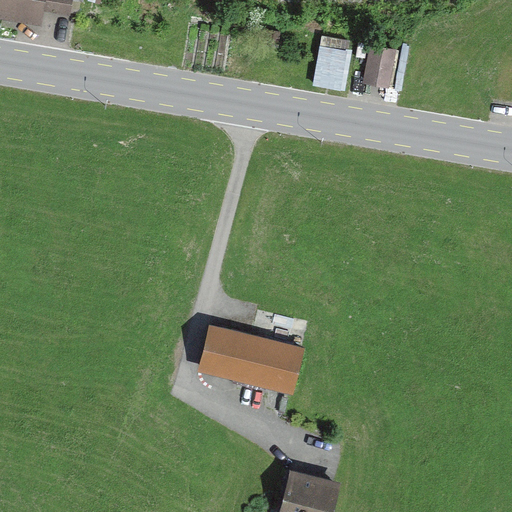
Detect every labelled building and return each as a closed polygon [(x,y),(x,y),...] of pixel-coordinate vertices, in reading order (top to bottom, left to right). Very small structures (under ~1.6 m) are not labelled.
[(37,8),(65,13),(67,0),(0,0),(0,12),(36,18),(37,8)] [(352,51),(322,44),(314,84),(344,90),(352,51)] [(374,83),(387,86),(394,50),(369,45),(362,81),(374,83)] [(288,389),(298,348),(208,325),(198,366),(288,389)] [(332,482),(287,471),(276,511),(323,511),(331,483),(332,483),(332,482)]
